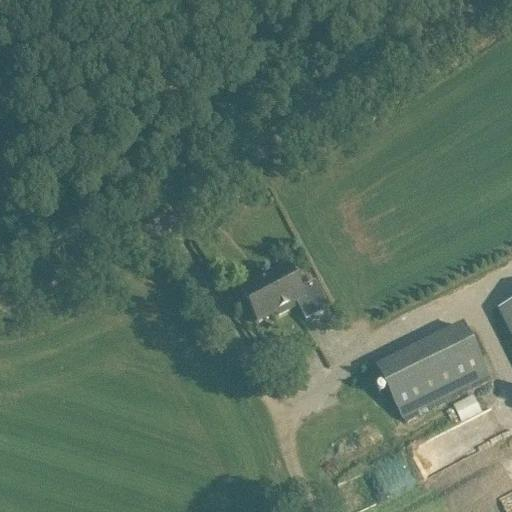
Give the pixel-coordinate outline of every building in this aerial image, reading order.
[(239,292),(256,324),(275,314),(276,317),(292,308),(291,306),(304,299),(286,264),(264,276),(265,278),(239,292)] [(511,302),(498,309),(507,327),(511,337),(511,302)] [(467,325),(377,366),(402,420),(492,378),(467,325)] [(454,404),(462,422),(482,414),(474,396),(454,404)] [(429,474),(497,441),(487,421),(419,454),(429,474)] [(489,502),(511,487),(511,476),(510,473),(482,490),(489,502)] [(506,511),(511,511),(511,493),(501,497),(506,511)]
